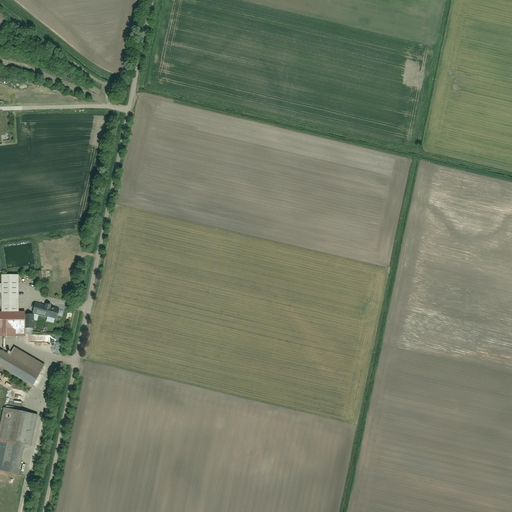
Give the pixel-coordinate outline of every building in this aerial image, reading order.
[(6,303),(0,304),(0,290),(0,329),(8,330),(7,322),(16,321),(15,308),(7,308),(6,303)] [(38,303),(35,314),(56,320),(59,309),(38,303)] [(1,353),(0,355),(0,367),(33,388),(46,366),(16,349),(10,359),(1,353)] [(16,399),(16,400),(25,401),(27,392),(16,390),(16,393),(11,392),(10,398),(16,399)] [(0,470),(20,475),(26,446),(31,447),(38,417),(5,410),(0,432),(0,470)]
